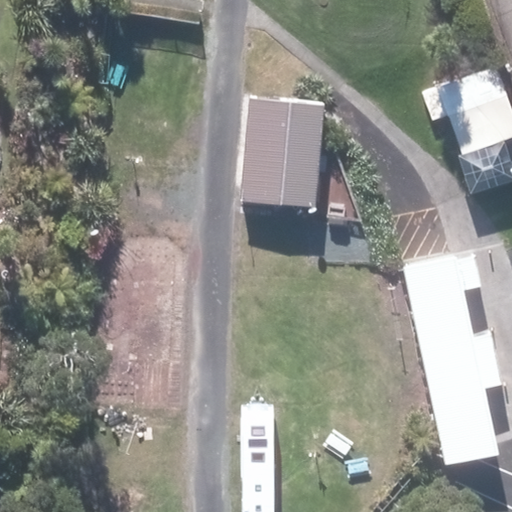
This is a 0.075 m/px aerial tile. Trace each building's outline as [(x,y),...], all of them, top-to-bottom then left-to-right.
[(127,55),(124,114),(191,118),(195,59),(127,55)] [(511,130),(491,67),(433,85),(452,148),(511,130)] [(259,102),(248,202),(324,211),(335,110),(259,102)] [(105,254),(97,362),(155,366),(162,258),(105,254)] [(473,261),(417,273),(452,429),(509,416),(498,369),(485,372),(471,311),(483,307),(473,261)] [(246,382),(246,438),(341,438),(341,382),(246,382)] [(250,492),(248,511),(353,511),(354,499),(250,492)]
